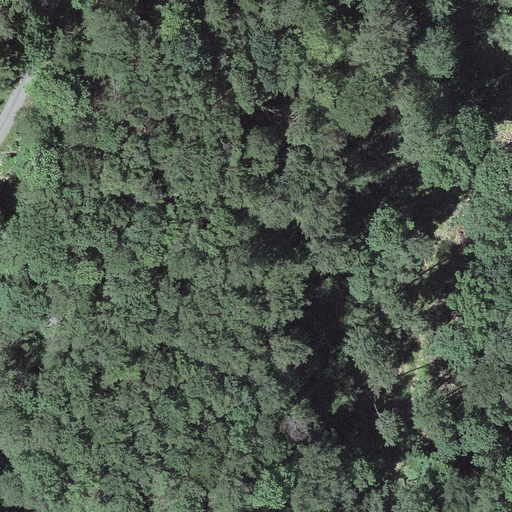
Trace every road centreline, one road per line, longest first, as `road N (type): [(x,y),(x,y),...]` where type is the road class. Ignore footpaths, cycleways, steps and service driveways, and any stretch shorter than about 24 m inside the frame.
road 1 (track): [(384,511),(447,190),(475,134),(511,91)]
road 2 (track): [(49,0),(0,131)]
